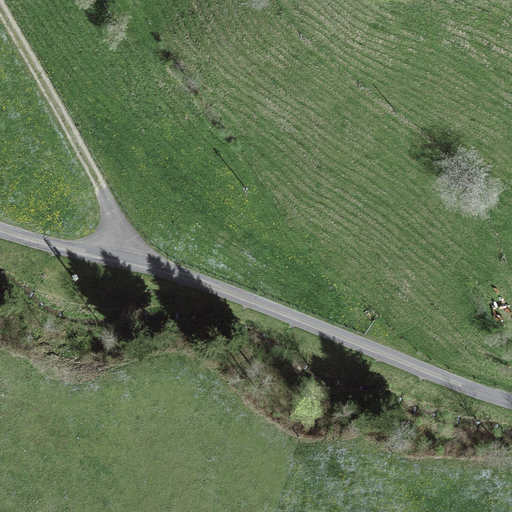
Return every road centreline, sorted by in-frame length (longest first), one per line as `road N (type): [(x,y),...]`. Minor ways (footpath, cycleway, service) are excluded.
road 1 (track): [(511,399),(410,367),(168,269),(0,228)]
road 2 (track): [(133,261),(0,14)]
